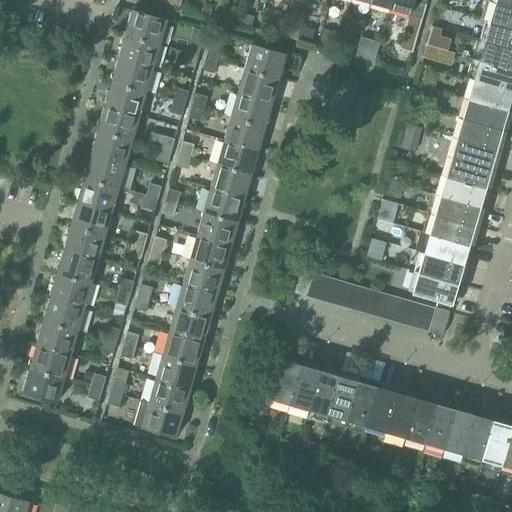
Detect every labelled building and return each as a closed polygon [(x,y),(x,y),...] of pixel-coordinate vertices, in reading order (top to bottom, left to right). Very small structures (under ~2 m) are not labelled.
[(392,0),(390,8),(423,17),(427,0),(392,0)] [(213,4),(205,2),(202,13),(210,15),(213,4)] [(511,6),(496,2),(491,21),(511,27),(511,6)] [(133,9),(126,34),(161,44),(168,19),(133,9)] [(254,17),(244,14),(241,24),(251,27),(254,17)] [(511,27),(491,21),(485,41),(511,48),(511,27)] [(432,25),(427,44),(448,50),(451,38),(440,35),(442,28),(432,25)] [(312,41),(315,30),(303,27),(300,38),(312,41)] [(337,33),(324,29),(320,44),(332,48),(337,33)] [(126,34),(119,58),(154,68),(161,44),(126,34)] [(191,40),(188,51),(199,55),(202,43),(191,40)] [(511,48),(485,41),(480,60),(511,69),(511,48)] [(252,44),(245,68),(280,78),(287,54),(252,44)] [(210,45),(207,57),(218,60),(221,49),(210,45)] [(427,45),(423,56),(451,64),(454,53),(427,45)] [(199,55),(188,51),(184,64),(196,67),(199,55)] [(218,60),(207,57),(203,69),(215,72),(218,60)] [(119,58),(112,82),(147,91),(154,68),(119,58)] [(467,77),(474,79),(511,89),(511,69),(480,60),(472,58),(467,77)] [(245,68),(238,92),(273,102),(280,78),(245,68)] [(511,89),(474,79),(469,98),(509,110),(511,99),(511,89)] [(112,82),(106,105),(140,115),(147,91),(112,82)] [(177,88),(174,99),(185,102),(189,91),(177,88)] [(238,92),(231,116),(266,126),(273,102),(238,92)] [(196,93),(193,105),(204,108),(208,97),(196,93)] [(417,93),(415,100),(423,102),(425,95),(417,93)] [(469,98),(463,117),(503,129),(509,110),(469,98)] [(185,102),(174,99),(170,111),(182,115),(185,102)] [(106,105),(99,129),(133,139),(140,115),(106,105)] [(204,108),(193,105),(190,117),(201,120),(204,108)] [(231,116),(225,140),(259,149),(266,126),(231,116)] [(463,117),(458,137),(498,148),(503,129),(463,117)] [(99,129),(92,153),(127,163),(133,139),(99,129)] [(163,135),(160,147),(172,150),(175,139),(163,135)] [(458,137),(452,156),(492,167),(498,148),(458,137)] [(225,140),(218,163),(252,173),(259,149),(225,140)] [(183,141),(180,152),(191,156),(194,144),(183,141)] [(172,150),(160,147),(157,159),(168,162),(172,150)] [(191,156),(180,152),(176,165),(187,168),(191,156)] [(92,153),(85,177),(120,187),(127,163),(92,153)] [(452,156),(447,175),(487,187),(492,167),(452,156)] [(218,163),(211,187),(246,197),(252,173),(218,163)] [(447,175),(441,194),(481,206),(487,187),(447,175)] [(85,177),(78,201),(113,211),(120,187),(85,177)] [(397,182),(387,179),(383,193),(392,196),(397,182)] [(150,183),(146,194),(158,198),(161,186),(150,183)] [(211,187),(204,211),(239,221),(246,197),(211,187)] [(169,189),(166,200),(177,203),(180,192),(169,189)] [(158,198),(146,194),(143,206),(155,210),(158,198)] [(441,194),(436,214),(476,225),(481,206),(441,194)] [(378,218),(393,223),(393,222),(399,203),(383,199),(378,218)] [(177,203),(166,200),(162,212),(174,216),(177,203)] [(78,201),(71,225),(106,235),(113,211),(78,201)] [(204,211),(197,235),(232,245),(239,221),(204,211)] [(476,225),(436,214),(430,233),(470,244),(476,225)] [(71,225),(65,248),(99,258),(106,235),(71,225)] [(136,230),(133,242),(144,246),(148,234),(136,230)] [(430,233),(421,230),(415,249),(425,252),(465,264),(470,244),(430,233)] [(197,235),(190,259),(225,269),(232,245),(197,235)] [(156,236),(152,248),(163,251),(167,239),(156,236)] [(372,238),(369,246),(385,250),(387,242),(372,238)] [(144,246),(133,242),(129,254),(141,258),(144,246)] [(65,248),(58,272),(92,282),(99,258),(65,248)] [(163,251),(152,248),(149,260),(160,263),(163,251)] [(368,251),(366,256),(382,260),(383,255),(368,251)] [(425,252),(419,271),(459,283),(465,264),(425,252)] [(190,259),(184,283),(218,292),(225,269),(190,259)] [(295,292),(307,295),(313,272),(302,269),(295,292)] [(459,283),(419,271),(413,292),(453,304),(459,283)] [(58,272),(51,296),(86,306),(92,282),(58,272)] [(307,295),(318,298),(324,275),(313,272),(307,295)] [(318,298),(329,302),(335,279),(324,275),(318,298)] [(122,278),(119,290),(131,293),(134,281),(122,278)] [(329,302),(340,305),(347,282),(335,279),(329,302)] [(340,305),(351,308),(358,285),(347,282),(340,305)] [(184,283),(177,306),(211,316),(218,292),(184,283)] [(142,284),(138,295),(150,299),(153,287),(142,284)] [(351,308),(362,311),(369,288),(358,285),(351,308)] [(362,311),(373,315),(380,291),(369,288),(362,311)] [(131,293),(119,290),(115,302),(127,305),(131,293)] [(373,315),(385,318),(391,295),(380,291),(373,315)] [(150,299),(138,295),(135,307),(146,311),(150,299)] [(385,318),(396,321),(402,298),(391,295),(385,318)] [(51,296),(44,320),(79,330),(86,306),(51,296)] [(396,321),(407,324),(413,301),(402,298),(396,321)] [(438,300),(436,306),(450,310),(452,304),(438,300)] [(407,324),(418,327),(425,304),(413,301),(407,324)] [(418,327),(429,331),(436,307),(425,304),(418,327)] [(177,306),(170,330),(205,340),(211,316),(177,306)] [(436,307),(429,331),(443,335),(450,310),(436,306),(436,307)] [(44,320),(37,344),(72,354),(79,330),(44,320)] [(109,325),(105,337),(117,341),(120,329),(109,325)] [(170,330),(163,354),(198,364),(205,340),(170,330)] [(128,331),(125,343),(136,346),(140,335),(128,331)] [(117,341),(105,337),(102,349),(113,353),(117,341)] [(136,346),(125,343),(121,355),(133,358),(136,346)] [(37,344),(30,368),(65,378),(72,354),(37,344)] [(163,354),(156,378),(191,388),(198,364),(163,354)] [(269,397),(291,404),(302,363),(281,357),(269,397)] [(291,404),(310,409),(321,369),(302,363),(291,404)] [(65,378),(30,368),(23,392),(58,402),(65,378)] [(310,409),(329,415),(341,374),(321,369),(310,409)] [(86,371),(84,379),(92,381),(91,385),(103,388),(106,376),(86,371)] [(329,415),(348,420),(360,380),(341,374),(329,415)] [(156,378),(149,402),(184,412),(191,388),(156,378)] [(115,379),(111,391),(123,394),(126,382),(115,379)] [(348,420),(367,426),(379,386),(360,380),(348,420)] [(103,388),(91,385),(88,397),(99,400),(103,388)] [(367,426),(387,431),(398,391),(379,386),(367,426)] [(123,394),(111,391),(108,403),(119,406),(123,394)] [(387,431),(406,437),(417,397),(398,391),(387,431)] [(406,437),(425,442),(437,402),(417,397),(406,437)] [(184,412),(149,402),(142,400),(135,424),(177,436),(184,412)] [(425,442),(444,448),(456,408),(437,402),(425,442)] [(444,448),(464,453),(475,413),(456,408),(444,448)] [(464,453),(483,459),(494,419),(475,413),(464,453)] [(483,459),(502,464),(511,429),(511,423),(494,419),(483,459)] [(511,429),(502,464),(511,467),(511,429)] [(315,458),(319,444),(303,439),(299,453),(315,458)] [(435,484),(432,495),(445,499),(449,488),(435,484)] [(0,492),(0,511),(26,511),(30,501),(0,492)] [(487,509),(491,499),(474,493),(471,504),(487,509)] [(469,504),(471,497),(460,494),(458,501),(469,504)] [(493,500),(490,508),(501,511),(504,503),(493,500)]
